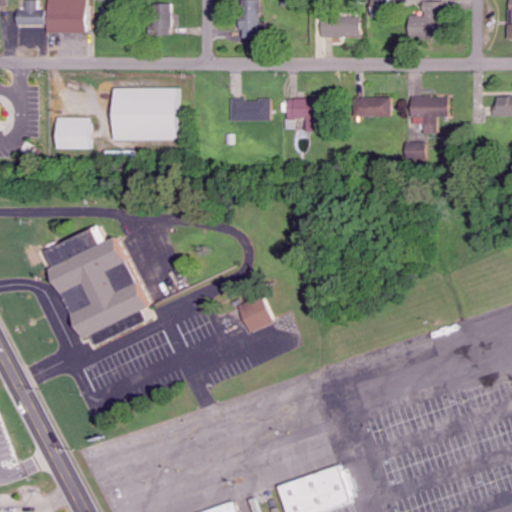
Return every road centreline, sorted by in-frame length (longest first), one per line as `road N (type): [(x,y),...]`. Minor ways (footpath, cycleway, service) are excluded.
road 1 (residential): [(0,64),(511,61)]
road 2 (secondary): [(86,511),(0,345)]
